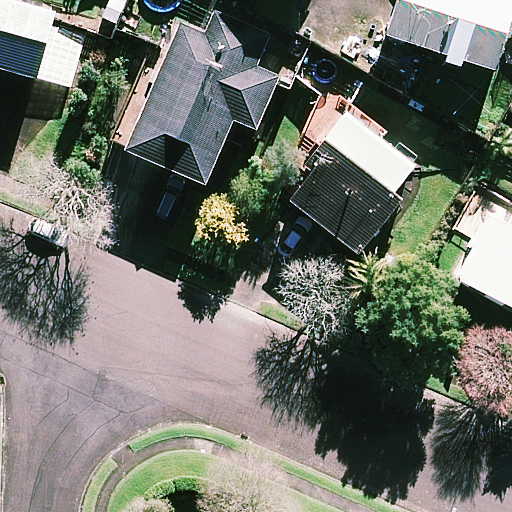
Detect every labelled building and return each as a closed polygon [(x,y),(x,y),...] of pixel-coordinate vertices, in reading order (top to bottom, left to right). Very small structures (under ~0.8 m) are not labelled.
[(0,0),(0,70),(28,79),(48,10),(14,0),(0,0)] [(263,35),(188,0),(119,149),(196,184),(226,118),(249,129),(273,77),(249,66),(263,35)] [(508,0),(389,0),(378,34),(485,70),(508,0)] [(408,168),(340,109),(303,152),(313,161),(285,193),(354,253),(398,202),(387,192),(408,168)] [(511,205),(477,187),(455,230),(471,239),(450,279),(511,311),(511,205)]
